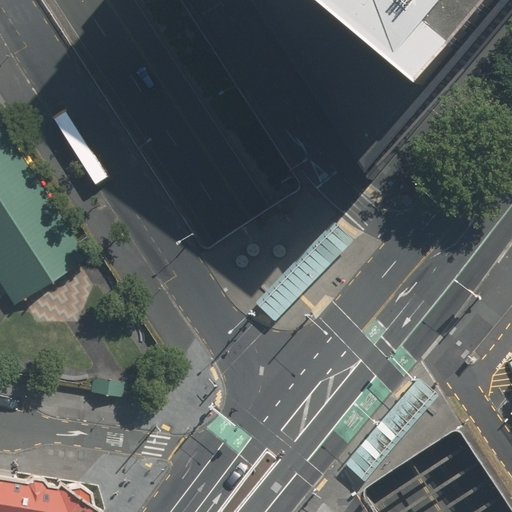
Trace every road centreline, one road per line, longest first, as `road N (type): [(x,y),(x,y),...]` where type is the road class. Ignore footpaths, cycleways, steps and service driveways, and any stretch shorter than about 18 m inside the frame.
road 1 (secondary): [(122,0),(462,511)]
road 2 (secondary): [(406,511),(85,0)]
road 3 (secondary): [(291,427),(7,0)]
road 4 (secondary): [(216,0),(317,168),(344,196),(390,220),(460,229)]
road 5 (secondary): [(291,427),(460,229)]
road 6 (residential): [(0,422),(231,463)]
